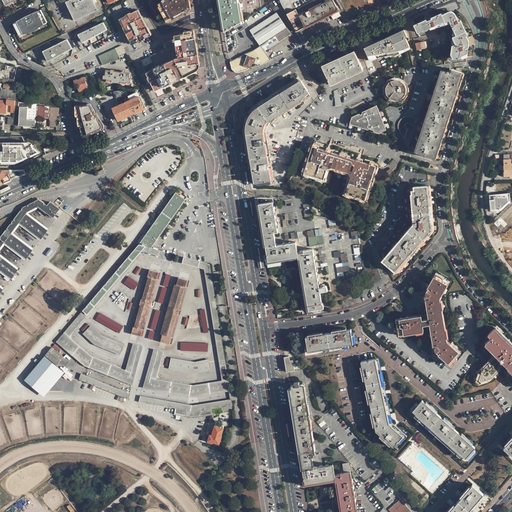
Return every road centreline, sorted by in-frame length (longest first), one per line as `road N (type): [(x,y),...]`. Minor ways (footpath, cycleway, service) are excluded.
road 1 (secondary): [(222,158),(280,511)]
road 2 (unknown): [(196,144),(12,384),(13,394)]
road 3 (residential): [(471,0),(481,48),(441,179),(446,235)]
road 4 (unclassified): [(446,235),(396,292),(368,310),(263,328)]
road 5 (unknown): [(368,310),(392,338),(450,375),(470,350),(463,302)]
road 6 (secondary): [(293,511),(263,328)]
road 7 (secondary): [(263,328),(234,147)]
road 8 (residential): [(84,155),(62,87),(11,49),(0,24)]
road 9 (unknown): [(71,366),(184,401),(222,398)]
road 10 (track): [(0,393),(133,403)]
road 11 (primary): [(310,53),(425,0)]
